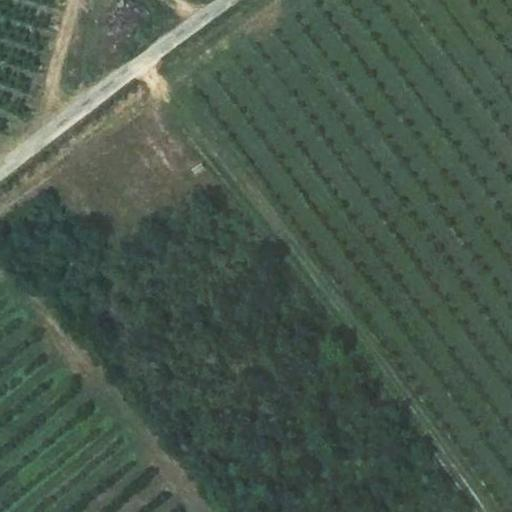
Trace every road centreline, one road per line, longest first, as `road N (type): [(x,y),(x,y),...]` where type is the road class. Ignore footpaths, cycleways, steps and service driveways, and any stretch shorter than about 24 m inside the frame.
road 1 (track): [(488,511),(138,61)]
road 2 (unclassified): [(0,173),(226,0)]
